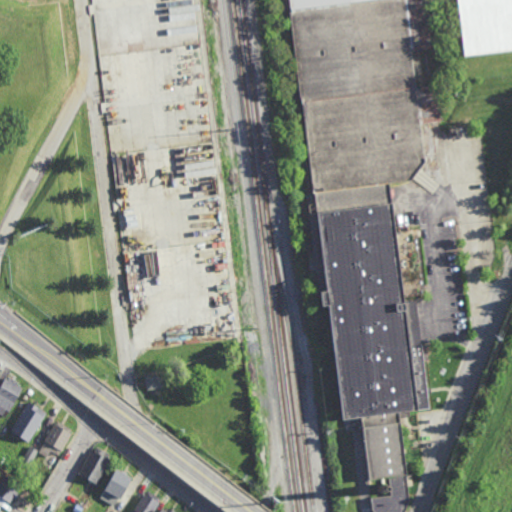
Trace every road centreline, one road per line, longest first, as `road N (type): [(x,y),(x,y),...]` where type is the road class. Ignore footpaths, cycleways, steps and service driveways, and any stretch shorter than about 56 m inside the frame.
road 1 (residential): [(0,352),(209,511)]
road 2 (residential): [(421,511),(511,277)]
road 3 (primary): [(246,511),(102,399)]
road 4 (primary): [(102,399),(0,320)]
